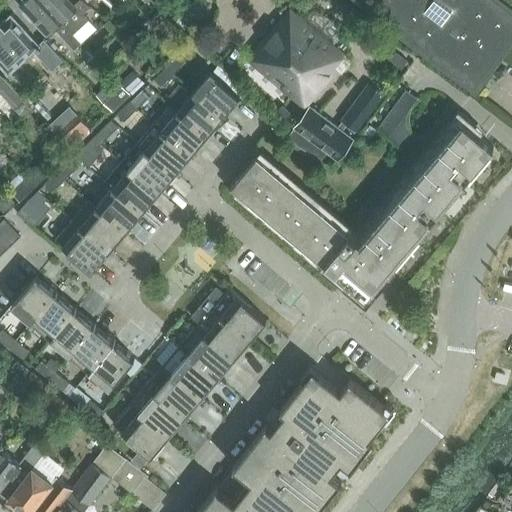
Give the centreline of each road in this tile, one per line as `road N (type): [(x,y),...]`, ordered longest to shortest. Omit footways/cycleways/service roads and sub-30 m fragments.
road 1 (residential): [(330,309),(198,196),(105,303)]
road 2 (residential): [(330,309),(171,511)]
road 3 (residential): [(446,404),(469,273),(483,236),(511,199)]
road 4 (residential): [(446,404),(330,309)]
road 5 (residential): [(105,303),(33,243),(0,281)]
road 6 (residential): [(366,511),(446,404)]
